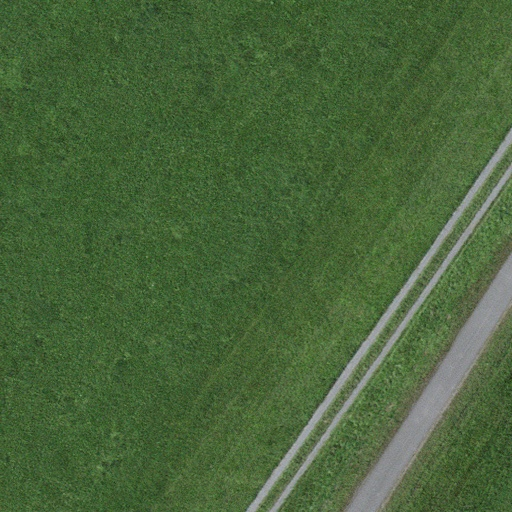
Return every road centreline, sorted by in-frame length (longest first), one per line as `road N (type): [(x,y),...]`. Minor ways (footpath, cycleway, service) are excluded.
road 1 (track): [(511,156),(262,511)]
road 2 (track): [(377,511),(511,306)]
